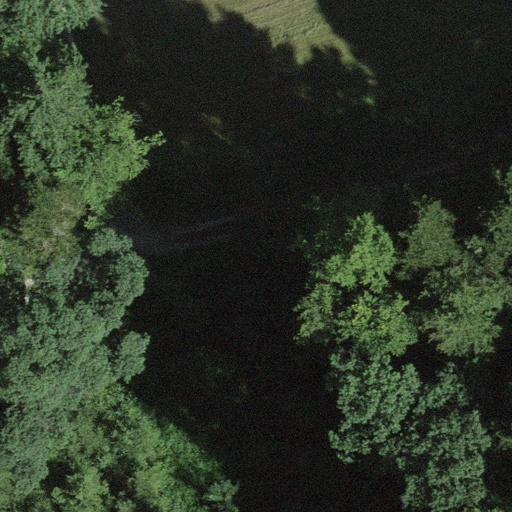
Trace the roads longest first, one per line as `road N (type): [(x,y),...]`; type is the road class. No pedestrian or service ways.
road 1 (track): [(511,142),(307,202),(139,238)]
road 2 (track): [(139,238),(56,0)]
road 3 (track): [(0,289),(139,238)]
